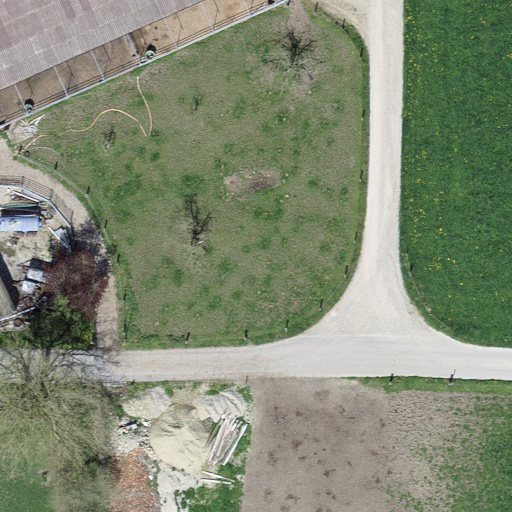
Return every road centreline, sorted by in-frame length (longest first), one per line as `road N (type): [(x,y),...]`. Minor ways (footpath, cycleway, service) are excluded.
road 1 (track): [(0,365),(511,364)]
road 2 (track): [(377,361),(389,0)]
